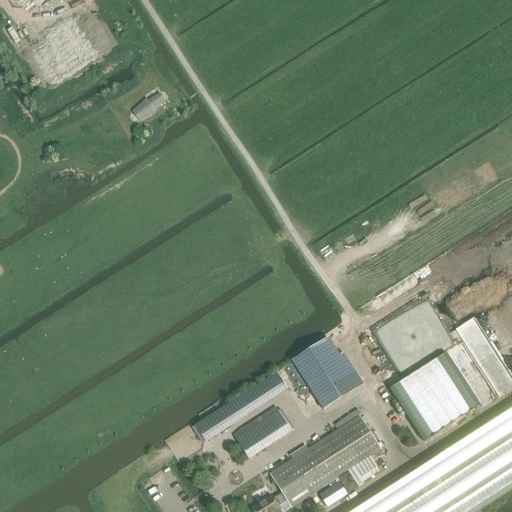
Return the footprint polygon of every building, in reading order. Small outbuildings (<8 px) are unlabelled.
[(144,98),(129,110),(136,120),(152,111),(151,110),(162,101),(158,93),(145,100),(144,98)] [(364,385),(332,335),(292,361),(324,411),(364,385)] [(446,353),(389,389),(424,442),(480,406),(446,353)] [(195,426),(206,443),(287,390),(276,373),(195,426)] [(278,412),(236,439),(249,460),(291,432),(278,412)] [(511,414),(359,511),(471,511),(511,486),(511,414)] [(330,436),(270,475),(282,493),(284,496),(287,502),(291,508),(381,451),(359,417),(330,436)] [(377,467),(360,478),(363,483),(381,472),(377,467)] [(349,472),(339,479),(348,494),(359,488),(349,472)] [(285,511),(291,508),(287,502),(284,496),(282,493),(273,499),(272,496),(252,509),(253,511),(285,511)]
